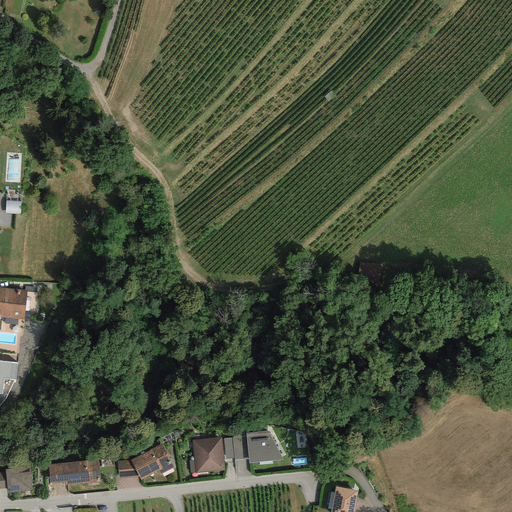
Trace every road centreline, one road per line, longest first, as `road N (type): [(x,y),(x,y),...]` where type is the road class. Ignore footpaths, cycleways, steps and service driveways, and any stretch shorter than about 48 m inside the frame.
road 1 (residential): [(0,503),(355,473),(381,511)]
road 2 (track): [(85,66),(130,148),(164,184),(189,272),(208,286),(262,288),(346,273)]
road 3 (track): [(0,9),(74,72),(99,58),(117,0)]
